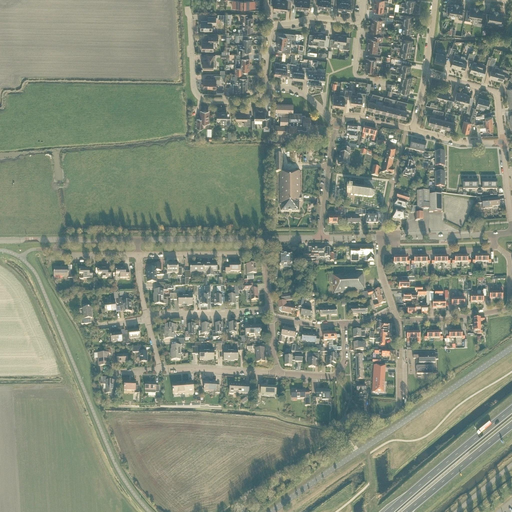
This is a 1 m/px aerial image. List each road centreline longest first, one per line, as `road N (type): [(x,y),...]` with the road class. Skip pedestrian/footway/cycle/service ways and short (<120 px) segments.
road 1 (unclassified): [(511,348),(272,511)]
road 2 (residential): [(397,320),(507,308),(509,258),(495,245)]
road 3 (residential): [(266,85),(246,102),(197,96),(188,7)]
road 4 (trunk): [(511,409),(389,511)]
road 5 (residential): [(341,426),(348,417),(397,410),(397,320)]
road 6 (tertiary): [(0,240),(137,240)]
road 7 (trunk): [(406,511),(511,424)]
road 8 (residential): [(137,255),(263,254)]
road 9 (tertiary): [(137,240),(262,239)]
road 10 (residential): [(502,142),(497,92),(425,72)]
road 11 (residential): [(146,318),(269,310)]
